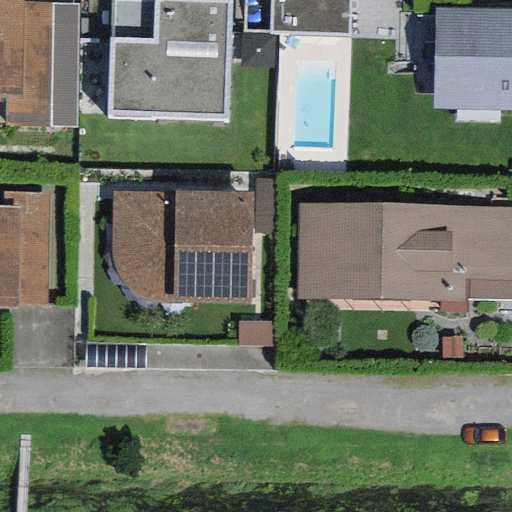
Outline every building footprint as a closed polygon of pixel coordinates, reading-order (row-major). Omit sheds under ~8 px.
[(22,0),(0,0),(0,99),(7,100),(21,100),(23,4),(22,0)] [(227,121),(231,0),(153,0),(154,1),(145,0),(111,0),(112,39),(108,39),(107,120),(227,121)] [(350,0),(271,0),(271,33),(349,36),(350,0)] [(7,100),(7,127),(76,128),(79,5),(23,4),(21,100),(7,100)] [(511,11),(434,10),(433,111),(511,111),(511,11)] [(253,234),(273,235),(275,180),(255,179),(253,234)] [(250,303),(253,194),(174,192),(174,194),(111,193),(111,254),(113,265),(115,273),(121,282),(127,290),(133,293),(142,299),(151,303),(159,304),(250,303)] [(20,306),(47,306),(48,194),(3,193),(3,207),(21,208),(20,306)] [(511,208),(299,204),(297,300),(467,303),(467,300),(511,300),(511,208)] [(3,207),(0,206),(0,308),(19,309),(20,306),(21,208),(3,207)]
